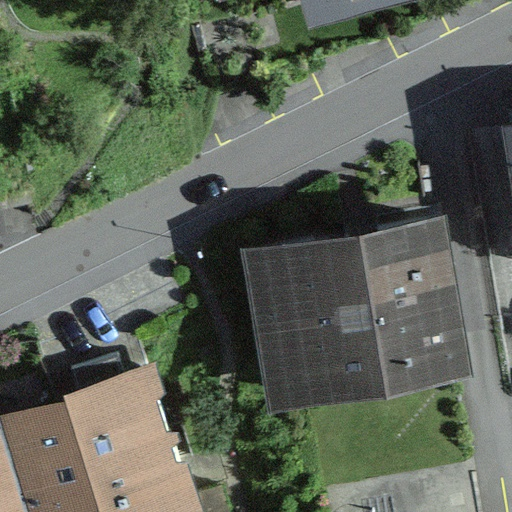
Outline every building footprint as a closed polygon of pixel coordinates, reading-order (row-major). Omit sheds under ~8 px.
[(330,0),(296,0),(299,10),(330,0)] [(511,261),(511,93),(482,99),(511,262),(511,261)] [(457,309),(432,183),(223,224),(255,382),(463,341),(457,309)] [(0,454),(20,511),(136,511),(192,493),(136,336),(48,367),(50,371),(0,388),(0,454)] [(20,511),(0,454),(0,511),(20,511)]
